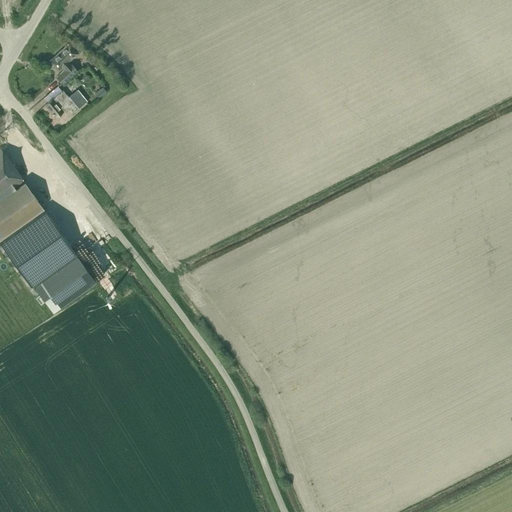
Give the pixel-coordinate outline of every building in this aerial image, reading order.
[(68,62),(70,60),(77,54),(68,44),(49,61),(59,71),(61,69),(63,70),(55,78),(63,85),(77,72),(68,62)] [(91,65),(95,61),(90,55),(86,59),(91,65)] [(100,89),(95,93),(98,98),(106,92),(102,87),(104,86),(102,83),(98,87),(100,89)] [(63,112),(62,111),(67,107),(69,110),(70,109),(73,112),(78,108),(87,101),(78,89),(68,97),(62,90),(51,100),(45,105),(56,118),(63,112)] [(0,237),(43,208),(25,182),(16,189),(14,187),(23,180),(0,148),(0,147),(0,237)] [(32,284),(54,269),(75,254),(43,210),(0,240),(0,243),(30,285),(32,284)] [(95,281),(76,254),(31,286),(50,314),(95,281)]
